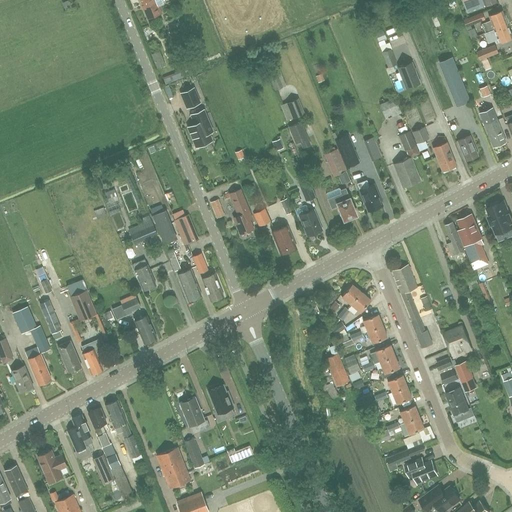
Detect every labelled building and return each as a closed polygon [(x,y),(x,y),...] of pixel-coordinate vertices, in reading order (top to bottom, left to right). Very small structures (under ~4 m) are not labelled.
[(140,0),(148,19),(162,13),(159,6),(165,4),(163,0),(140,0)] [(485,5),(498,0),(497,0),(470,0),(464,3),(467,12),(485,5)] [(482,24),(485,33),(494,29),(502,26),(507,24),(507,23),(509,22),(506,15),(504,16),(502,11),(489,16),(491,20),(482,24)] [(466,27),(485,20),(482,12),(463,20),(466,27)] [(485,33),(484,33),(485,36),(488,42),(488,43),(495,41),(496,44),(499,42),(499,43),(511,37),(511,36),(507,24),(502,26),(494,29),(485,33)] [(497,51),(495,45),(479,51),(479,52),(477,53),(479,58),(481,57),(486,56),(486,57),(497,53),(497,51)] [(388,68),(397,64),(391,48),(382,52),(388,68)] [(493,61),(487,62),(490,71),(496,70),(493,61)] [(420,83),(412,62),(398,68),(406,88),(412,86),(413,87),(419,85),(418,83),(420,83)] [(276,90),(283,87),(279,75),(271,78),(276,90)] [(180,93),(186,108),(200,102),(194,87),(180,93)] [(395,98),(380,105),(386,119),(402,113),(395,98)] [(287,120),(304,114),(298,99),(281,105),(287,120)] [(194,112),(194,113),(189,114),(193,123),(189,125),(197,145),(207,141),(211,139),(208,131),(212,130),(203,108),(194,112)] [(493,147),(506,141),(493,108),(480,113),(493,147)] [(453,116),(456,124),(470,119),(468,112),(453,116)] [(300,141),(303,148),(311,144),(301,122),(289,127),(296,143),(300,141)] [(425,127),(412,132),(417,144),(425,140),(430,138),(425,127)] [(405,150),(416,146),(410,131),(399,136),(405,150)] [(348,135),(335,140),(337,145),(344,163),(346,168),(360,162),(348,135)] [(466,161),(478,156),(470,135),(457,141),(466,161)] [(376,159),(385,157),(382,138),(372,140),(376,159)] [(276,151),(284,148),(280,139),(272,142),(276,151)] [(442,171),(456,166),(447,142),(433,148),(442,171)] [(403,187),(420,180),(411,157),(394,164),(403,187)] [(342,184),(351,180),(346,171),(338,174),(342,184)] [(303,182),(304,185),(301,186),(306,200),(315,196),(309,183),(308,180),(303,182)] [(369,210),(382,205),(374,185),(369,187),(367,180),(358,183),(369,210)] [(331,209),(338,206),(344,221),(345,220),(356,216),(357,216),(350,198),(349,198),(345,188),(340,190),(339,188),(326,193),(328,198),(327,199),(331,209)] [(105,193),(107,198),(109,203),(119,199),(114,189),(105,193)] [(241,234),(254,229),(250,220),(252,219),(240,189),(230,193),(238,212),(239,212),(240,215),(234,217),(241,234)] [(293,212),(291,208),(286,198),(280,201),(286,215),(293,212)] [(251,206),(254,213),(259,225),(271,220),(262,201),(251,206)] [(495,234),(511,227),(511,224),(511,223),(511,222),(511,220),(509,214),(508,214),(503,203),(499,204),(498,201),(490,204),(491,206),(486,208),(490,216),(488,216),(491,225),(492,225),(495,234)] [(296,208),(295,210),(297,216),(300,215),(300,216),(302,215),(306,226),(305,227),(308,236),(322,230),(314,210),(309,212),(307,206),(304,205),(296,208)] [(97,219),(107,216),(104,207),(94,211),(97,219)] [(166,210),(156,214),(153,208),(149,209),(152,216),(153,215),(164,244),(175,239),(171,229),(173,228),(169,219),(166,210)] [(474,270),(489,264),(479,239),(482,238),(472,214),(458,220),(462,229),(458,231),(471,263),(474,270)] [(135,244),(157,235),(151,221),(149,215),(141,218),(144,224),(129,230),(135,244)] [(174,220),(185,244),(195,239),(184,216),(174,220)] [(458,255),(465,252),(453,222),(446,225),(450,234),(449,236),(450,238),(451,239),(453,242),(447,245),(452,256),(458,254),(458,255)] [(281,254),(297,248),(287,225),(272,232),(281,254)] [(175,271),(181,269),(173,249),(167,251),(175,271)] [(200,273),(207,270),(200,253),(193,256),(200,273)] [(143,290),(156,285),(147,264),(145,259),(133,264),(135,270),(134,270),(143,290)] [(454,275),(459,273),(455,263),(450,265),(454,275)] [(412,321),(419,318),(408,291),(417,287),(408,265),(392,271),(412,321)] [(188,301),(202,295),(191,268),(177,273),(188,301)] [(211,301),(224,296),(215,274),(202,279),(211,301)] [(40,282),(45,294),(52,291),(46,279),(40,282)] [(484,282),(479,283),(489,309),(494,307),(492,302),(484,282)] [(351,304),(362,292),(352,284),(342,296),(351,304)] [(96,315),(92,306),(86,291),(71,297),(77,312),(82,321),(96,315)] [(371,300),(362,292),(351,304),(361,312),(371,300)] [(141,307),(137,298),(135,294),(120,301),(126,314),(141,307)] [(49,300),(40,304),(52,333),(61,330),(49,300)] [(329,308),(334,313),(340,305),(335,301),(329,308)] [(21,333),(36,327),(28,307),(13,313),(21,333)] [(342,320),(350,311),(345,307),(338,316),(342,320)] [(106,319),(113,316),(111,311),(103,314),(106,319)] [(368,331),(368,332),(383,325),(378,314),(363,320),(365,325),(360,327),(362,333),(368,331)] [(144,343),(157,338),(147,316),(140,319),(139,316),(134,318),(135,321),(144,343)] [(341,322),(331,328),(335,334),(345,327),(341,322)] [(383,325),(368,332),(373,343),(388,337),(383,325)] [(472,350),(467,338),(463,327),(445,334),(454,356),(472,350)] [(350,335),(351,338),(352,341),(363,337),(361,331),(350,335)] [(422,347),(432,343),(426,331),(417,335),(422,347)] [(43,333),(34,337),(37,346),(38,346),(41,353),(50,349),(43,333)] [(0,353),(2,358),(11,354),(5,339),(0,340),(0,353)] [(353,345),(350,339),(347,340),(340,343),(343,348),(353,345)] [(98,340),(81,347),(83,351),(84,353),(82,354),(91,374),(104,369),(98,355),(104,353),(101,346),(98,340)] [(69,372),(82,367),(71,341),(58,346),(69,372)] [(380,362),(395,356),(391,344),(376,350),(376,352),(371,354),(375,364),(380,362)] [(39,385),(52,379),(41,353),(28,359),(39,385)] [(337,385),(349,380),(338,353),(326,358),(337,385)] [(344,360),(350,374),(360,370),(354,355),(344,360)] [(395,356),(380,362),(385,373),(400,367),(395,356)] [(446,384),(460,378),(451,357),(437,362),(446,384)] [(362,366),(365,371),(376,367),(373,361),(362,366)] [(474,383),(466,363),(456,367),(464,387),(466,392),(476,388),(474,383)] [(21,393),(34,387),(24,366),(11,371),(21,393)] [(501,375),(504,381),(503,381),(510,397),(511,396),(511,371),(510,366),(507,367),(509,372),(501,375)] [(392,392),(407,386),(403,375),(388,381),(392,392)] [(219,422),(225,419),(222,411),(234,407),(227,390),(226,391),(223,385),(209,391),(217,412),(215,413),(219,422)] [(407,386),(392,392),(397,404),(412,398),(407,386)] [(454,415),(469,409),(460,388),(446,394),(454,415)] [(377,402),(388,397),(386,392),(375,396),(377,402)] [(189,427),(205,421),(195,397),(180,403),(189,427)] [(365,403),(363,404),(366,410),(368,409),(377,406),(375,399),(365,403)] [(115,428),(120,425),(125,438),(124,438),(132,458),(141,454),(133,435),(132,436),(118,400),(106,405),(115,428)] [(405,423),(420,416),(415,405),(400,411),(404,422),(405,423)] [(116,479),(125,475),(117,456),(113,448),(112,449),(105,433),(103,434),(99,426),(107,423),(100,407),(88,412),(116,479)] [(89,444),(93,442),(91,435),(82,415),(72,419),(76,428),(68,432),(76,451),(89,445),(89,444)] [(404,436),(409,434),(424,428),(420,416),(405,423),(404,422),(399,424),(404,436)] [(389,432),(400,428),(398,422),(387,427),(389,432)] [(430,426),(418,430),(423,443),(435,439),(430,426)] [(376,434),(379,442),(390,438),(387,429),(376,434)] [(184,442),(195,468),(204,464),(194,438),(184,442)] [(232,462),(253,453),(250,445),(235,451),(234,447),(227,450),(232,462)] [(170,488),(190,480),(177,447),(157,455),(170,488)] [(51,450),(38,456),(49,482),(62,476),(59,469),(67,466),(62,454),(54,457),(51,450)] [(114,479),(103,455),(95,458),(98,465),(96,466),(103,484),(114,479)] [(422,458),(405,465),(410,476),(414,474),(418,484),(424,481),(424,480),(437,474),(432,461),(424,464),(422,458)] [(28,491),(17,465),(5,471),(16,496),(28,491)] [(0,473),(0,502),(11,498),(0,473)] [(439,486),(420,500),(428,511),(429,510),(430,511),(445,511),(460,499),(456,494),(456,492),(454,488),(452,488),(450,486),(443,492),(439,486)] [(208,511),(201,493),(177,502),(181,511),(208,511)] [(81,511),(74,494),(55,502),(59,511),(81,511)] [(29,497),(26,498),(19,501),(23,511),(35,511),(31,502),(29,497)] [(489,511),(481,501),(474,507),(470,502),(457,511),(489,511)]
